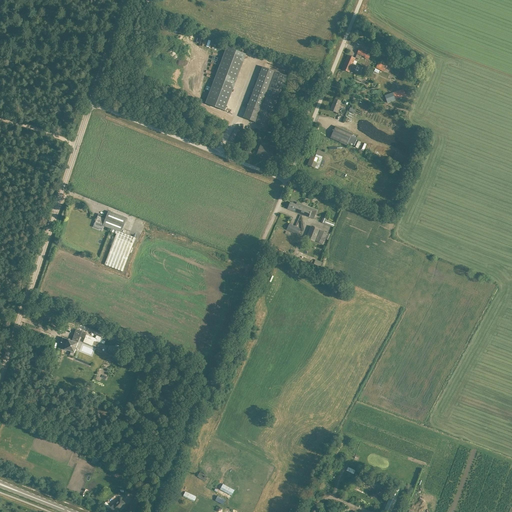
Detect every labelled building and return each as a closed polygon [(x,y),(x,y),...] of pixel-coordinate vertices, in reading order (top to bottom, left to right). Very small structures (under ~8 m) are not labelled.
[(225,111),(243,53),(223,47),(205,105),(225,111)] [(348,55),(342,69),(352,74),(355,65),(352,64),(355,58),(348,55)] [(378,62),(376,68),(384,71),(386,68),(384,67),(384,65),(378,62)] [(264,68),(263,67),(245,117),(269,127),(288,76),(264,68)] [(406,95),(403,88),(386,95),(389,102),(396,99),(395,99),(406,95)] [(330,110),(336,112),(340,101),(335,99),(330,110)] [(350,143),(353,144),(356,138),(351,135),(352,134),(335,126),(330,138),(348,146),(350,143)] [(260,145),(257,154),(269,159),(270,158),(271,158),(272,155),(271,155),(273,150),(260,145)] [(391,161),(401,165),(404,156),(395,152),(391,161)] [(308,165),(315,167),(317,168),(321,159),(312,155),(308,165)] [(287,209),(314,219),(317,210),(299,203),(298,205),(290,202),(287,209)] [(127,218),(113,213),(108,211),(105,218),(98,216),(95,222),(117,230),(121,232),(127,218)] [(321,222),(334,227),(335,223),(327,220),(327,219),(323,217),(321,222)] [(301,228),(290,223),(287,229),(298,234),(301,228)] [(319,229),(311,226),(306,238),(315,241),(319,229)] [(117,230),(115,236),(104,264),(122,271),(123,270),(127,257),(128,257),(136,238),(121,232),(117,230)] [(331,234),(320,230),(316,240),(323,244),(325,238),(329,240),(331,234)] [(85,338),(85,337),(86,335),(87,333),(76,329),(72,341),(63,337),(61,343),(66,344),(65,349),(75,353),(80,337),(85,338)] [(104,345),(105,342),(106,339),(101,337),(98,336),(95,341),(94,341),(92,345),(97,347),(97,346),(99,343),(104,345)] [(200,471),(197,476),(205,480),(208,476),(200,471)] [(384,510),(389,511),(396,511),(405,492),(394,487),(384,510)] [(194,501),(196,496),(185,491),(183,496),(194,501)] [(133,511),(138,502),(139,499),(134,497),(128,510),(132,511),(133,511)] [(115,503),(108,510),(109,511),(119,511),(118,510),(125,503),(121,499),(116,503),(115,503)]
